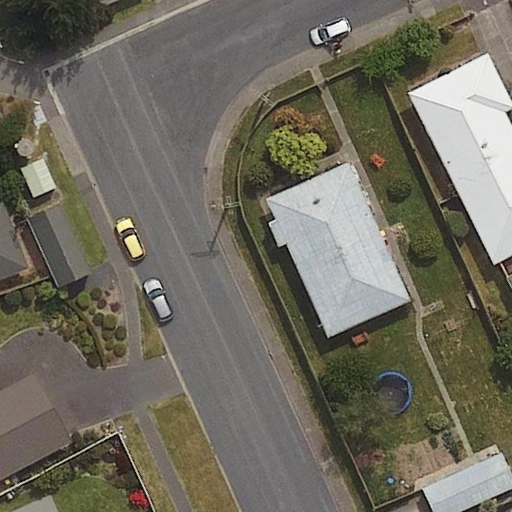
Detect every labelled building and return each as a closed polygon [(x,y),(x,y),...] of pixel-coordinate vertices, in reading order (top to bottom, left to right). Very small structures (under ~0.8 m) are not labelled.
[(511,110),(511,107),(487,56),(407,95),(492,267),(511,257),(511,130),(504,114),(511,110)] [(41,150),(8,165),(58,278),(91,263),(41,150)] [(348,164),(264,201),(326,339),(410,303),(348,164)] [(0,278),(25,269),(0,203),(0,278)] [(511,265),(501,272),(511,293),(511,265)] [(0,480),(69,443),(32,375),(0,392),(0,480)] [(444,511),(511,483),(496,449),(417,484),(429,511),(444,511)]
